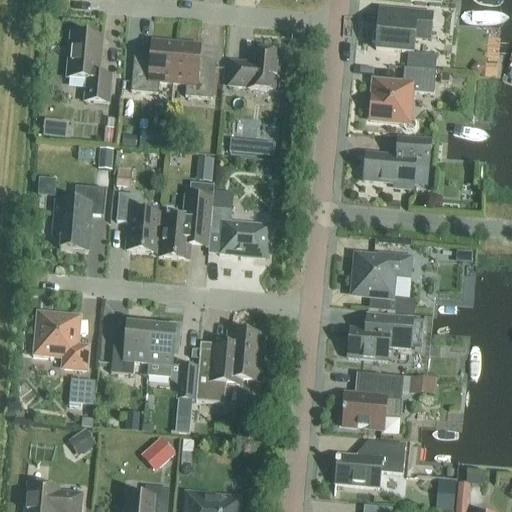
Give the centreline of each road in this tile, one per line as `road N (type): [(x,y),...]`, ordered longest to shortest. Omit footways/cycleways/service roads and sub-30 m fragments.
road 1 (residential): [(313,310),(52,289)]
road 2 (residential): [(340,24),(82,1)]
road 3 (residential): [(296,511),(313,310)]
road 4 (residential): [(323,212),(340,24)]
road 5 (residential): [(511,228),(323,212)]
